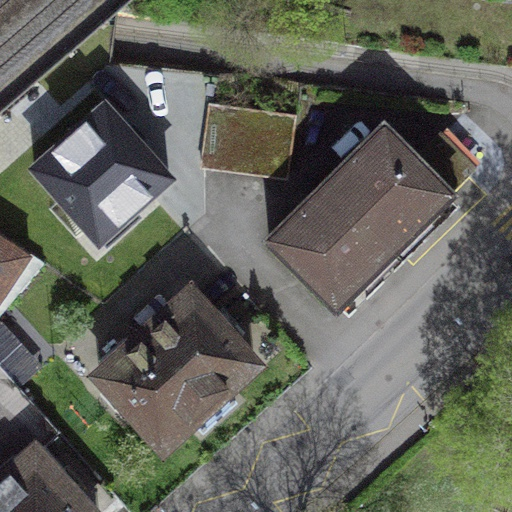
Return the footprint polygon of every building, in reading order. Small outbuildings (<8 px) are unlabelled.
[(200,161),(230,164),(238,107),(223,105),(208,103),(200,161)] [(99,241),(169,178),(143,149),(145,147),(123,123),(121,125),(104,105),(33,169),(99,241)] [(265,110),(238,107),(230,164),(288,171),(295,114),(265,110)] [(417,160),(383,126),(268,240),(337,309),(340,306),(338,304),(447,196),(449,197),(452,194),(446,189),(464,171),(436,142),(417,160)] [(0,299),(29,255),(0,236),(0,467),(13,456),(21,464),(33,453),(35,454),(59,431),(0,365),(0,299)] [(190,294),(99,375),(162,446),(191,420),(202,431),(235,401),(224,390),(253,364),(190,294)] [(21,464),(0,483),(0,511),(87,511),(35,454),(33,453),(21,464)]
